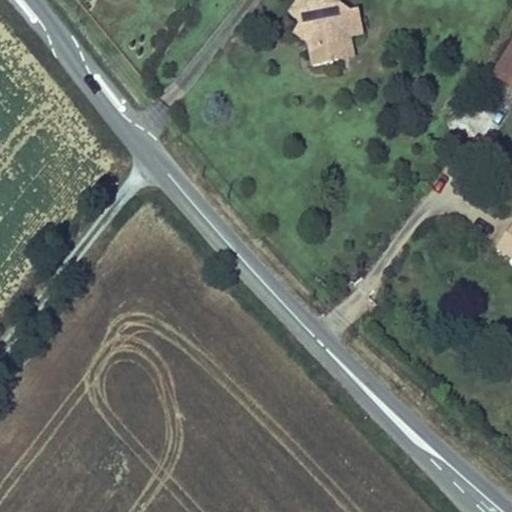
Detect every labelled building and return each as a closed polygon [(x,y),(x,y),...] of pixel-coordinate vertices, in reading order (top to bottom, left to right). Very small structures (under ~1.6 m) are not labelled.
[(344,24),(353,11),(342,2),(342,0),(293,0),(287,9),(301,19),(314,28),(308,38),(311,59),(337,56),(336,40),(344,39),(344,24)] [(362,10),(353,11),(344,24),(344,39),(336,40),(337,56),(356,53),(353,32),(365,30),(362,10)] [(308,38),(314,28),(301,19),(293,31),(307,40),(308,38)] [(511,82),(511,53),(498,72),(511,82)] [(511,221),(499,241),(511,248),(511,221)]
